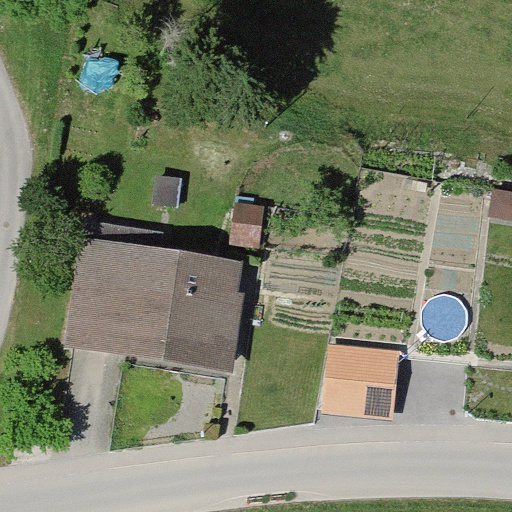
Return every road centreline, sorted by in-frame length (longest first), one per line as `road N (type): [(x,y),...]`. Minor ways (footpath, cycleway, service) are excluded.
road 1 (residential): [(511,477),(305,475),(14,511)]
road 2 (unknown): [(0,120),(0,258)]
